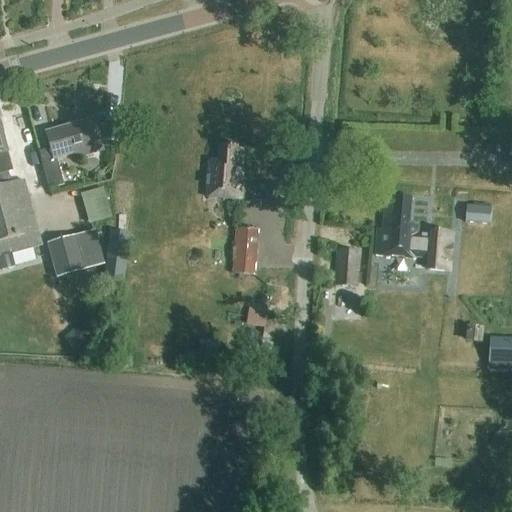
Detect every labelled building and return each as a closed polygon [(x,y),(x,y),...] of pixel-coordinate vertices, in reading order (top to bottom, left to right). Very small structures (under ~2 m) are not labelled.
[(94,121),(46,134),(50,150),(38,153),(49,191),(63,187),(56,160),(75,155),(76,159),(102,152),(94,121)] [(105,122),(102,142),(118,144),(120,123),(105,122)] [(24,181),(4,187),(1,175),(12,173),(7,155),(7,154),(0,126),(0,258),(42,247),(24,181)] [(206,198),(239,200),(242,152),(236,151),(236,148),(219,147),(218,163),(209,163),(206,198)] [(85,193),(92,221),(112,216),(104,188),(85,193)] [(431,236),(417,235),(418,226),(409,226),(411,200),(394,198),(393,202),(385,201),(382,231),(377,231),(375,257),(415,260),(416,259),(429,260),(428,271),(448,273),(451,234),(431,233),(431,236)] [(489,226),(490,209),(466,207),(465,224),(489,226)] [(237,232),(234,275),(255,277),(258,233),(237,232)] [(110,233),(104,284),(124,287),(130,235),(110,233)] [(100,268),(90,236),(76,240),(75,238),(46,247),(56,281),(100,268)] [(335,283),(357,284),(359,253),(337,252),(335,283)] [(253,307),(253,323),(270,323),(271,307),(253,307)] [(74,352),(86,342),(79,334),(67,344),(74,352)] [(492,360),(511,360),(511,341),(493,341),(492,360)]
